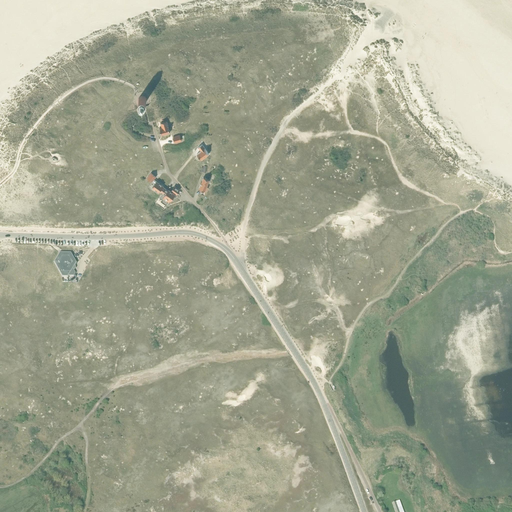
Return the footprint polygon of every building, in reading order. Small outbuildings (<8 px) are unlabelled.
[(141,104),(143,105),(145,104),(146,103),(147,101),(147,99),(146,98),(144,96),(142,96),(140,96),(139,97),(138,99),(138,102),(139,103),(141,104)] [(162,127),(159,128),(161,135),(170,132),(167,121),(161,123),(162,127)] [(180,135),(173,136),(175,143),(181,141),(180,135)] [(201,151),(197,154),(201,160),(209,154),(202,144),(198,147),(201,151)] [(151,172),(147,178),(152,182),(154,179),(156,176),(151,172)] [(204,177),(199,188),(205,190),(209,180),(204,177)] [(160,191),(162,193),(166,188),(163,186),(163,185),(157,181),(154,179),(152,182),(155,183),(152,187),(159,192),(160,191)] [(166,188),(162,193),(165,194),(164,196),(163,198),(169,202),(170,200),(171,201),(174,196),(176,198),(177,195),(177,194),(180,190),(175,186),(171,191),(169,189),(168,190),(166,188)] [(60,254),(55,263),(60,272),(61,272),(61,275),(62,278),(68,278),(69,276),(74,276),(75,273),(73,270),(75,269),(75,268),(75,267),(74,266),(76,263),(74,259),(71,254),(60,254)] [(403,511),(399,500),(392,503),(394,511),(403,511)]
